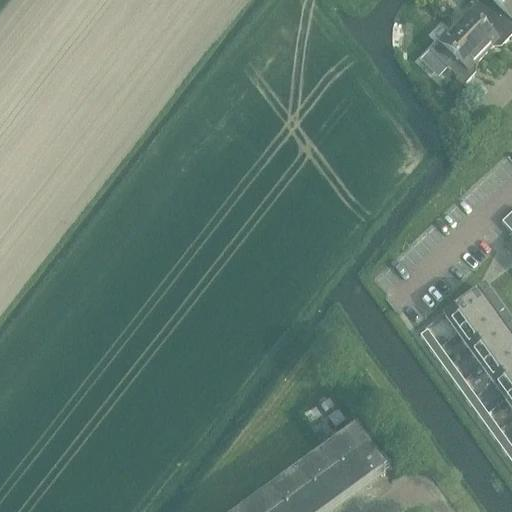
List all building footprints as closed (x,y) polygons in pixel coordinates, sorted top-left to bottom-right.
[(511,0),(481,0),(476,6),(510,39),(511,37),(511,0)] [(453,30),(483,59),(497,44),(501,49),(510,39),(476,6),(453,30)] [(469,73),(483,59),(453,30),(429,54),(464,88),(473,78),(469,73)] [(511,220),(509,217),(501,224),(511,235),(511,220)] [(483,291),(444,319),(457,337),(496,309),(483,291)] [(508,325),(496,309),(457,337),(469,353),(508,325)] [(469,353),(481,370),(511,347),(511,331),(508,325),(469,353)] [(430,337),(427,332),(419,338),(426,346),(433,341),(430,337)] [(437,347),(433,341),(426,346),(432,355),(439,350),(437,347)] [(511,347),(481,370),(493,386),(511,372),(511,347)] [(442,354),(439,350),(432,355),(438,363),(445,358),(442,354)] [(441,367),(444,372),(451,366),(445,358),(438,363),(441,367)] [(454,370),(451,366),(444,372),(450,380),(457,375),(454,370)] [(511,372),(493,386),(505,403),(511,397),(511,372)] [(460,378),(457,375),(450,380),(456,388),(463,383),(460,378)] [(464,385),(463,383),(456,388),(462,396),(469,391),(464,385)] [(470,393),(469,391),(462,396),(468,405),(475,399),(470,393)] [(481,408),(475,399),(468,405),(474,413),(481,408)] [(327,401),(319,408),(324,415),(333,408),(327,401)] [(477,418),(480,421),(487,416),(481,408),(474,413),(477,418)] [(483,425),(486,430),(493,424),(487,416),(480,421),(483,425)] [(486,430),(492,438),(499,433),(493,424),(486,430)] [(495,443),(497,446),(505,441),(499,433),(492,438),(495,443)] [(309,469),(336,507),(382,474),(355,436),(309,469)] [(502,452),(503,454),(511,449),(505,441),(497,446),(502,452)] [(506,457),(509,463),(511,460),(511,450),(511,449),(503,454),(506,457)] [(264,502),(271,511),(329,511),(336,507),(309,469),(264,502)] [(249,511),(271,511),(264,502),(249,511)]
